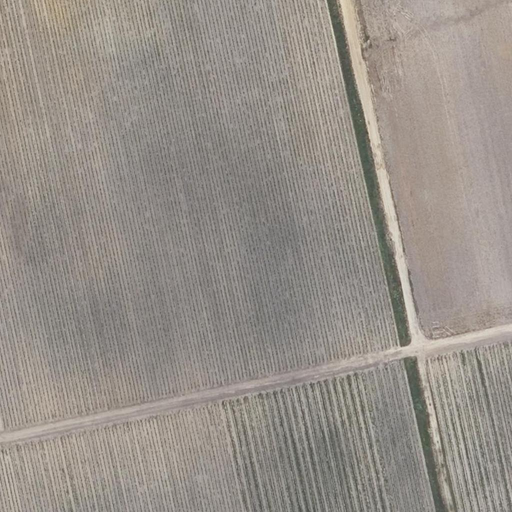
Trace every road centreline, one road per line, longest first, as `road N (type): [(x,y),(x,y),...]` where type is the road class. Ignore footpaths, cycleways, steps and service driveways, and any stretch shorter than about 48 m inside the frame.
road 1 (track): [(511,327),(0,437)]
road 2 (track): [(448,511),(344,0)]
